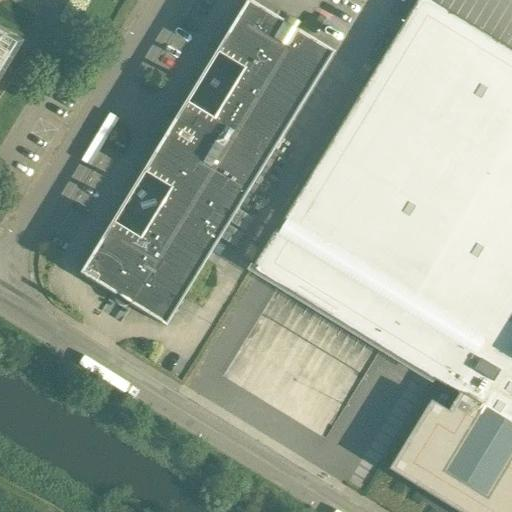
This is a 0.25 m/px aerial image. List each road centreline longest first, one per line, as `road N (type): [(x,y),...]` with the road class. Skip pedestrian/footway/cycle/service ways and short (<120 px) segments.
road 1 (unclassified): [(362,511),(0,296)]
road 2 (unclassified): [(0,263),(161,0)]
